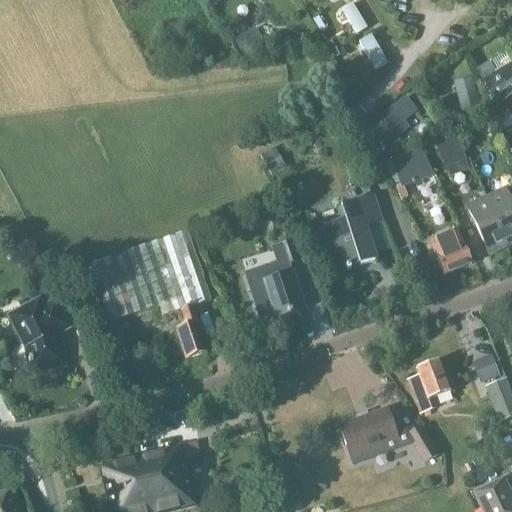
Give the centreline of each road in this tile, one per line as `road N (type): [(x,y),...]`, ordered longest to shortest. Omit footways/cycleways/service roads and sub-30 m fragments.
road 1 (residential): [(24,442),(511,287)]
road 2 (track): [(84,0),(102,60),(130,92),(308,72),(356,123)]
